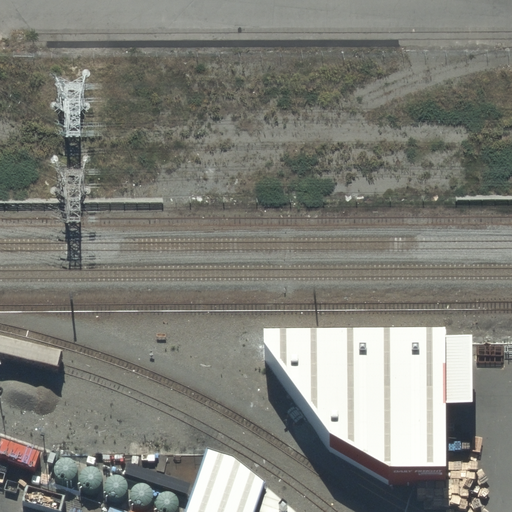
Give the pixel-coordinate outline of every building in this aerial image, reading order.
[(432,321),(252,323),(251,341),(306,425),(371,462),(434,461),(432,321)] [(67,463),(66,463),(65,463),(64,463),(63,463),(61,464),(60,465),(59,465),(58,466),(57,467),(57,468),(56,468),(55,469),(55,470),(55,471),(54,472),(54,473),(54,474),(54,475),(54,476),(54,477),(55,479),(55,480),(55,481),(56,481),(56,482),(57,483),(58,484),(59,484),(60,485),(60,486),(61,486),(62,486),(63,487),(64,487),(65,487),(67,487),(68,487),(69,487),(70,487),(71,486),(72,486),(73,485),(74,484),(75,483),(76,482),(77,481),(77,480),(78,479),(78,478),(78,477),(78,476),(78,474),(78,473),(78,472),(78,471),(77,470),(77,469),(76,468),(75,467),(74,466),(74,465),(73,465),(72,464),(71,464),(70,463),(69,463),(68,463),(67,463)] [(92,471),(91,471),(90,471),(89,472),(88,472),(87,472),(86,473),(85,473),(84,474),(83,474),(82,475),(82,476),(81,477),(80,478),(80,479),(80,480),(79,481),(79,482),(79,483),(79,484),(79,485),(79,486),(79,487),(80,488),(80,489),(81,490),(81,491),(82,492),(83,493),(84,493),(85,494),(85,495),(86,495),(87,495),(88,496),(90,496),(91,496),(92,496),(93,496),(94,496),(95,495),(96,495),(97,495),(98,494),(99,494),(100,493),(100,492),(101,491),(102,490),(102,489),(103,488),(103,486),(104,485),(104,484),(104,483),(104,482),(103,481),(103,480),(103,479),(102,478),(102,477),(101,476),(101,475),(100,475),(99,474),(98,473),(97,473),(96,472),(95,472),(94,472),(93,471),(92,471)] [(117,480),(116,480),(115,480),(114,480),(113,481),(112,481),(111,482),(110,482),(109,483),(108,483),(108,484),(107,485),(106,486),(106,487),(105,488),(105,489),(105,490),(105,491),(104,492),(104,493),(104,494),(105,495),(105,496),(105,497),(106,498),(106,499),(107,500),(108,501),(108,502),(109,502),(110,503),(111,503),(112,504),(113,504),(114,505),(115,505),(116,505),(117,505),(118,505),(119,505),(120,504),(121,504),(122,503),(123,503),(124,502),(125,502),(126,501),(126,500),(127,499),(128,498),(128,497),(128,496),(129,495),(129,494),(129,493),(129,492),(129,491),(129,490),(129,489),(128,488),(128,487),(127,486),(127,485),(126,484),(125,483),(124,483),(123,482),(122,481),(121,481),(119,480),(118,480),(117,480)] [(142,488),(141,488),(140,488),(139,489),(138,489),(137,489),(136,490),(135,490),(134,491),(133,491),(133,492),(132,493),(131,494),(131,495),(130,496),(130,497),(130,498),(129,499),(129,500),(129,501),(129,502),(129,503),(130,504),(130,505),(130,506),(131,507),(132,508),(132,509),(133,509),(134,510),(135,511),(136,511),(137,511),(136,511),(146,511),(147,511),(148,511),(149,510),(150,510),(150,509),(151,508),(152,507),(152,506),(153,505),(153,503),(154,502),(154,501),(154,500),(154,499),(154,498),(153,497),(153,496),(153,495),(152,494),(151,493),(151,492),(150,492),(149,491),(148,490),(147,490),(146,489),(145,489),(144,489),(143,488),(142,488)] [(166,498),(165,498),(164,498),(163,498),(162,499),(161,499),(161,500),(160,501),(159,501),(158,502),(158,503),(157,504),(157,505),(156,506),(156,507),(156,508),(156,509),(155,510),(156,511),(155,511),(179,511),(180,510),(179,509),(179,508),(179,507),(179,506),(178,505),(178,504),(177,503),(177,502),(176,501),(175,501),(174,500),(173,499),(172,498),(171,498),(170,498),(169,498),(168,498),(166,498)]
